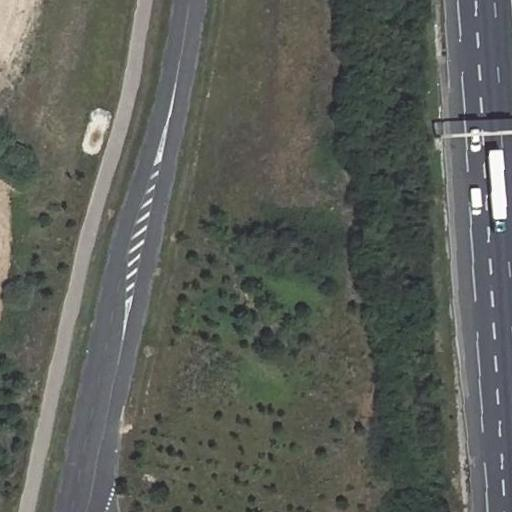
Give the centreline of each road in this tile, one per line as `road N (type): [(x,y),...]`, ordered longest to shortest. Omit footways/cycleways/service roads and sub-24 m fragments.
road 1 (unclassified): [(80,511),(184,0)]
road 2 (trunk): [(493,0),(511,318)]
